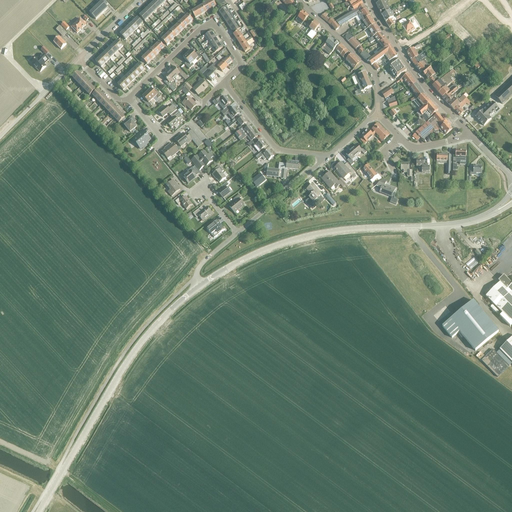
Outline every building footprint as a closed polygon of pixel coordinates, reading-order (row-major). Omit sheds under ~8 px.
[(91,14),(90,14),(95,20),(108,8),(106,6),(108,4),(104,0),(99,0),(102,2),(94,10),(93,9),(92,11),(93,12),(91,14)] [(162,5),(156,0),(152,4),(158,9),(162,5)] [(212,0),(211,0),(207,3),(210,9),(216,6),(212,0)] [(290,0),(286,0),(283,3),(290,11),(296,6),(290,0)] [(346,3),(344,4),(348,9),(350,7),(360,0),(359,0),(350,0),(349,0),(347,2),(346,2),(346,3)] [(350,7),(352,11),(353,12),(354,11),(363,5),(360,0),(350,7)] [(383,1),(376,4),(381,15),(389,11),(384,0),(383,1)] [(210,9),(207,3),(202,6),(205,12),(210,9)] [(158,9),(152,4),(148,8),(153,13),(158,9)] [(229,13),(229,12),(226,8),(230,6),(229,4),(225,6),(226,7),(218,12),(222,18),(229,13)] [(335,22),(331,26),(335,31),(340,27),(355,18),(358,22),(358,23),(359,25),(361,25),(363,23),(363,22),(366,21),(365,20),(370,16),(363,5),(354,11),(353,12),(346,16),(335,22)] [(202,6),(196,9),(200,15),(205,12),(202,6)] [(153,13),(148,8),(144,12),(149,18),(153,13)] [(200,15),(196,9),(191,12),(195,19),(200,15)] [(232,9),(229,12),(229,13),(222,18),(225,23),(233,18),(232,17),(230,13),(233,11),(232,9)] [(473,22),(478,29),(495,16),(489,9),(473,22)] [(308,16),(301,10),(296,16),(298,17),(296,21),(301,25),(308,16)] [(149,18),(144,12),(139,16),(145,22),(149,18)] [(386,23),(394,18),(390,12),(381,16),(386,23)] [(187,15),(183,19),(188,25),(192,21),(187,15)] [(236,23),(233,19),(237,16),(236,15),(232,17),(233,18),(225,23),(229,28),(236,23)] [(394,18),(386,23),(389,29),(396,25),(394,22),(397,20),(400,18),(399,15),(394,18)] [(367,29),(375,24),(370,16),(365,20),(366,21),(363,22),(363,23),(361,25),(364,31),(367,29)] [(137,18),(133,23),(138,28),(143,24),(137,18)] [(80,19),(71,28),(77,34),(80,30),(82,29),(82,28),(86,25),(80,19)] [(183,19),(178,24),(184,29),(188,25),(183,19)] [(239,20),(236,23),(229,28),(233,34),(240,29),(237,24),(240,22),(239,20)] [(414,30),(418,27),(416,24),(412,27),(411,25),(412,24),(409,21),(406,22),(405,20),(403,20),(399,23),(407,34),(411,32),(414,30)] [(314,32),(319,25),(314,21),(309,28),(312,30),(309,34),(311,35),(309,37),(311,40),(316,34),(314,32)] [(133,23),(129,27),(134,32),(138,28),(133,23)] [(184,29),(178,24),(174,28),(179,33),(184,29)] [(375,24),(367,29),(372,38),(380,33),(375,24)] [(129,27),(124,31),(130,36),(134,32),(129,27)] [(179,33),(174,28),(170,32),(175,37),(179,33)] [(130,36),(124,31),(120,35),(125,40),(130,36)] [(204,37),(207,41),(207,42),(215,37),(211,31),(203,36),(200,38),(201,39),(204,37)] [(170,32),(166,36),(171,41),(175,37),(170,32)] [(237,41),(242,37),(238,32),(233,35),(237,41)] [(372,38),(368,40),(370,43),(375,40),(378,44),(385,39),(380,33),(372,38)] [(171,41),(166,36),(161,40),(166,46),(171,41)] [(66,45),(59,37),(53,42),(61,50),(66,45)] [(208,43),(210,47),(211,47),(218,42),(215,37),(207,42),(207,41),(204,43),(205,45),(208,43)] [(246,43),(242,37),(237,41),(240,47),(246,43)] [(323,44),(320,48),(322,50),(324,49),(330,54),(333,51),(338,45),(334,42),(330,38),(325,44),(324,43),(323,44)] [(240,47),(244,53),(250,49),(248,46),(253,42),(252,39),(248,42),(246,43),(240,47)] [(379,43),(378,44),(381,48),(380,49),(379,49),(377,50),(376,51),(378,54),(390,46),(385,39),(379,43)] [(117,41),(113,45),(119,51),(123,46),(117,41)] [(159,42),(154,47),(160,52),(164,48),(159,42)] [(211,47),(210,47),(207,49),(208,50),(211,48),(214,53),(222,48),(218,42),(211,47)] [(113,45),(109,49),(114,55),(119,51),(113,45)] [(345,60),(351,54),(346,49),(341,45),(335,51),(345,60)] [(416,58),(418,56),(415,51),(416,50),(416,49),(421,47),(420,45),(415,47),(416,48),(414,49),(414,48),(406,53),(411,61),(416,58)] [(151,46),(149,48),(151,50),(150,51),(155,56),(160,52),(154,47),(153,48),(151,46)] [(371,59),(368,61),(372,66),(372,65),(377,71),(380,69),(375,63),(383,57),(384,59),(383,60),(386,64),(392,60),(396,58),(397,57),(397,56),(390,46),(378,54),(371,59)] [(44,47),(41,50),(46,56),(49,53),(44,47)] [(114,55),(109,49),(104,53),(110,59),(114,55)] [(150,51),(146,55),(151,60),(155,56),(150,51)] [(187,54),(194,62),(196,60),(197,62),(202,58),(197,53),(195,55),(191,51),(187,54)] [(364,51),(360,55),(367,62),(368,61),(371,59),(364,51)] [(416,58),(411,61),(415,66),(416,67),(423,62),(422,61),(423,60),(422,60),(424,59),(426,57),(427,56),(424,52),(418,56),(416,58)] [(110,59),(104,53),(100,58),(105,63),(110,59)] [(194,62),(187,54),(183,58),(187,62),(184,64),(189,70),(194,65),(192,64),(194,62)] [(351,54),(345,60),(354,69),(360,63),(351,54)] [(38,58),(32,64),(40,72),(46,67),(43,64),(44,63),(45,63),(48,60),(44,55),(39,59),(38,58)] [(151,60),(146,55),(141,59),(147,65),(151,60)] [(227,57),(222,62),(227,67),(232,62),(227,57)] [(105,63),(100,58),(95,62),(101,68),(105,63)] [(396,58),(392,60),(394,63),(389,67),(391,70),(390,71),(391,73),(402,65),(398,60),(396,58)] [(425,60),(424,59),(422,60),(423,60),(422,61),(423,62),(416,67),(421,73),(421,72),(429,66),(424,61),(425,60)] [(227,67),(222,62),(217,67),(214,64),(211,67),(215,71),(218,68),(221,72),(227,67)] [(139,64),(135,68),(140,74),(145,70),(139,64)] [(406,71),(402,65),(391,73),(393,75),(394,74),(397,78),(406,71)] [(215,71),(211,67),(207,70),(210,73),(206,77),(211,82),(216,77),(213,73),(215,71)] [(135,68),(130,72),(136,78),(140,74),(135,68)] [(169,73),(174,78),(179,74),(185,80),(188,78),(179,69),(177,71),(174,68),(169,73)] [(432,85),(435,82),(436,82),(437,81),(437,80),(437,79),(436,77),(434,78),(434,77),(436,76),(429,68),(422,73),(423,74),(422,75),(424,76),(425,77),(428,80),(427,81),(432,85)] [(440,80),(432,86),(438,94),(442,90),(445,87),(452,82),(455,80),(451,75),(455,72),(453,70),(449,73),(447,75),(440,80)] [(76,82),(82,76),(78,72),(72,77),(76,82)] [(136,78),(130,72),(126,76),(132,82),(136,78)] [(369,79),(365,72),(357,75),(357,76),(356,76),(354,77),(357,84),(369,79)] [(176,80),(174,78),(169,73),(164,78),(167,80),(164,83),(173,92),(176,89),(173,86),(174,85),(173,83),(176,80)] [(410,89),(416,84),(408,73),(399,80),(400,81),(401,83),(404,81),(410,89)] [(82,76),(76,82),(81,87),(87,81),(82,76)] [(126,76),(122,81),(127,86),(132,82),(126,76)] [(198,83),(192,90),(198,95),(207,86),(201,80),(199,79),(198,80),(198,83)] [(372,87),(369,79),(357,84),(361,92),(363,90),(363,91),(372,87)] [(91,85),(87,81),(81,87),(85,91),(91,85)] [(127,86),(122,81),(117,85),(123,91),(127,86)] [(511,81),(511,82),(495,97),(502,105),(511,94),(511,81)] [(189,91),(191,89),(186,83),(183,86),(189,91)] [(416,84),(410,89),(418,99),(424,94),(420,89),(417,84),(416,84)] [(91,85),(85,91),(89,96),(95,90),(91,85)] [(438,94),(442,98),(446,95),(448,93),(455,88),(456,87),(454,85),(447,90),(445,87),(442,90),(438,94)] [(390,88),(381,94),(385,99),(393,93),(390,88)] [(446,95),(442,98),(447,104),(453,99),(452,98),(456,95),(454,93),(457,91),(455,88),(448,93),(446,95)] [(158,100),(158,99),(161,96),(156,91),(154,93),(151,89),(147,93),(156,103),(158,100)] [(97,101),(103,95),(98,90),(92,96),(97,101)] [(149,108),(153,104),(153,105),(156,103),(147,93),(142,97),(146,101),(144,103),(149,108)] [(415,100),(413,101),(420,110),(423,107),(424,108),(430,102),(430,101),(424,94),(418,99),(417,100),(415,100)] [(103,95),(97,101),(101,105),(107,100),(103,95)] [(215,100),(212,103),(215,106),(217,105),(218,104),(219,104),(219,103),(219,102),(220,102),(221,102),(225,107),(226,108),(229,106),(228,105),(230,103),(226,97),(223,99),(220,95),(215,100)] [(460,105),(466,98),(464,96),(459,101),(455,97),(448,104),(454,110),(460,105)] [(186,106),(191,111),(197,105),(189,97),(182,104),(185,107),(186,106)] [(467,104),(470,102),(466,98),(460,105),(454,110),(459,116),(463,113),(460,110),(466,103),(467,104)] [(107,100),(101,105),(105,110),(111,104),(107,100)] [(420,110),(418,111),(423,116),(424,115),(428,119),(435,113),(438,110),(430,102),(424,108),(423,107),(420,110)] [(488,117),(496,109),(497,109),(495,106),(494,105),(491,102),(482,111),(482,110),(475,117),(483,126),(490,119),(488,117)] [(116,109),(111,104),(105,110),(110,114),(116,109)] [(166,106),(159,112),(163,118),(168,113),(170,116),(177,110),(172,105),(168,109),(166,106)] [(224,117),(228,114),(230,115),(229,117),(233,121),(239,116),(237,115),(239,114),(234,108),(232,110),(231,109),(229,106),(226,108),(221,113),(224,117)] [(120,113),(116,109),(110,114),(114,119),(120,113)] [(171,128),(179,122),(177,120),(182,116),(180,114),(178,111),(171,117),(172,119),(167,123),(171,128)] [(120,113),(114,119),(119,123),(121,121),(124,118),(125,118),(120,113)] [(437,131),(438,130),(441,133),(443,132),(445,135),(451,130),(449,127),(450,126),(445,121),(444,122),(437,114),(415,133),(422,139),(433,129),(434,131),(437,131)] [(245,126),(244,124),(246,123),(242,117),(241,117),(240,116),(239,116),(233,121),(228,125),(227,125),(229,128),(237,121),(241,126),(238,129),(239,130),(242,128),(245,126)] [(134,120),(132,117),(124,123),(125,126),(130,132),(136,127),(132,122),(134,120)] [(372,133),(374,134),(375,133),(380,138),(379,138),(382,142),(389,135),(386,132),(385,133),(377,124),(372,129),(374,131),(372,133)] [(239,130),(235,134),(238,138),(240,141),(244,139),(247,137),(248,136),(253,132),(249,126),(247,128),(245,126),(242,128),(239,130)] [(149,139),(145,133),(144,133),(142,130),(138,134),(138,135),(132,140),(136,145),(138,144),(142,149),(148,143),(146,141),(149,139)] [(374,134),(372,133),(371,134),(368,131),(361,137),(362,139),(360,140),(364,145),(373,137),(372,136),(374,134)] [(248,136),(247,137),(250,142),(251,142),(247,144),(249,147),(252,144),(253,144),(257,140),(255,138),(257,137),(253,132),(248,136)] [(187,134),(184,136),(183,134),(175,140),(181,147),(188,141),(189,142),(192,140),(191,139),(189,136),(187,134)] [(259,142),(257,140),(253,144),(254,146),(255,145),(260,150),(265,146),(260,141),(259,142)] [(171,146),(170,145),(166,148),(167,148),(162,152),(167,159),(175,153),(176,154),(179,151),(173,144),(171,146)] [(352,150),(356,156),(361,152),(364,155),(366,153),(362,148),(360,150),(356,146),(352,150)] [(356,156),(352,150),(346,155),(349,159),(347,161),(351,166),(354,164),(351,160),(356,156)] [(207,155),(204,151),(197,157),(197,156),(191,161),(199,171),(204,167),(205,167),(213,161),(210,159),(213,157),(210,153),(207,155)] [(273,157),(268,151),(265,154),(263,151),(258,155),(255,157),(258,160),(261,158),(264,161),(266,159),(268,161),(273,157)] [(466,151),(455,151),(455,157),(455,161),(466,161),(466,151)] [(450,167),(450,156),(436,155),(436,161),(446,162),(446,167),(450,167)] [(429,173),(429,167),(423,167),(423,160),(416,160),(416,166),(418,166),(418,169),(422,169),(422,172),(425,172),(425,173),(429,173)] [(279,164),(278,171),(279,171),(282,172),(282,171),(286,171),(286,169),(297,170),(298,163),(287,162),(287,165),(279,164)] [(350,176),(354,173),(348,165),(345,168),(341,163),(334,169),(343,179),(349,174),(350,176)] [(264,167),(263,172),(267,173),(266,177),(278,178),(281,178),(281,179),(285,180),(286,171),(282,171),(282,172),(279,171),(278,171),(267,170),(268,164),(264,167)] [(412,182),(412,177),(411,177),(411,172),(408,172),(408,164),(400,164),(400,170),(403,170),(403,173),(407,173),(407,177),(410,177),(410,182),(412,182)] [(378,181),(381,179),(377,175),(376,176),(367,165),(362,170),(371,180),(369,181),(372,184),(377,180),(378,181)] [(223,171),(219,166),(212,171),(214,174),(212,175),(215,178),(219,183),(226,178),(222,173),(223,171)] [(470,172),(470,175),(476,175),(476,174),(481,174),(482,167),(473,166),(473,172),(470,172)] [(188,173),(183,177),(188,184),(196,177),(195,177),(198,175),(200,173),(195,167),(193,168),(192,168),(187,172),(188,173)] [(260,174),(248,182),(254,189),(265,180),(260,174)] [(340,185),(338,183),(333,177),(331,180),(327,175),(321,180),(330,190),(333,187),(336,189),(340,185)] [(171,197),(180,190),(172,181),(166,186),(170,190),(168,192),(171,197)] [(391,197),(394,189),(389,187),(388,189),(383,188),(385,182),(383,181),(381,181),(375,186),(381,188),(379,193),(391,197)] [(226,187),(228,185),(226,183),(221,187),(223,189),(218,193),(223,198),(230,193),(226,187)] [(310,198),(306,201),(313,209),(323,200),(320,196),(320,197),(316,192),(317,191),(312,185),(307,190),(312,195),(309,197),(310,198)] [(234,213),(244,205),(239,200),(241,198),(239,195),(234,199),(236,202),(229,207),(234,213)] [(328,196),(325,198),(330,203),(333,206),(335,204),(328,195),(328,196)] [(186,210),(192,205),(186,197),(182,200),(180,197),(175,202),(178,206),(181,203),(186,210)] [(202,221),(212,213),(207,207),(201,212),(199,209),(193,214),(197,218),(199,217),(202,221)] [(217,220),(206,229),(211,235),(214,238),(218,235),(224,230),(217,220)] [(478,250),(475,252),(480,259),(483,256),(478,250)] [(500,282),(485,296),(502,313),(511,323),(511,284),(503,276),(498,281),(500,282)] [(451,319),(442,326),(452,338),(459,332),(475,351),(498,332),(473,301),(451,319)] [(511,323),(502,313),(500,316),(510,327),(511,324),(511,323)] [(509,366),(492,350),(481,361),(497,378),(509,366)]
